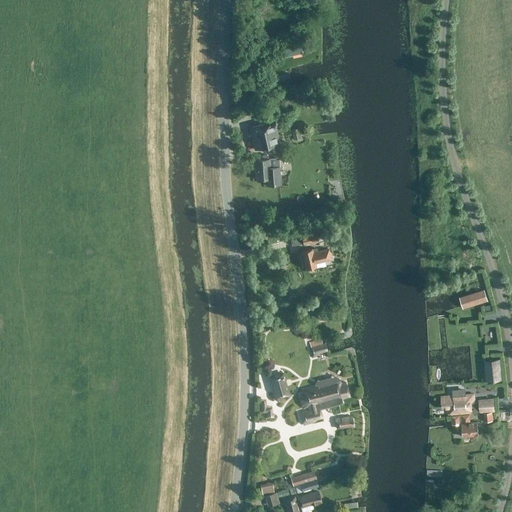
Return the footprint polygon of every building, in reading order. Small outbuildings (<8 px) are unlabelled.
[(284,53),(299,49),(296,42),(282,46),(284,53)] [(249,127),(254,149),(280,143),(275,124),(275,121),(249,127)] [(306,130),(304,122),(296,123),(297,129),(291,130),(293,140),(300,139),(299,131),(306,130)] [(279,166),(270,167),(269,158),(267,158),(267,156),(266,152),(262,152),(261,156),(261,159),(253,159),(255,179),(265,178),(265,185),(280,183),(279,166)] [(315,232),(301,235),(303,244),(318,241),(315,232)] [(305,269),(315,266),(316,268),(330,264),(330,262),(331,262),(331,259),(328,248),(313,252),(312,249),(301,251),(305,269)] [(450,291),(454,309),(489,297),(485,280),(450,291)] [(450,346),(448,346),(445,313),(428,320),(429,349),(450,346)] [(317,354),(327,351),(325,342),(322,343),(320,339),(308,342),(310,347),(309,348),(311,358),(316,357),(317,354)] [(501,380),(499,359),(484,360),(486,381),(501,380)] [(275,397),(288,394),(282,373),(269,376),(275,397)] [(350,396),(345,380),(340,382),(339,378),(337,379),(338,377),(334,374),(332,376),(318,380),(317,379),(314,384),(317,386),(301,390),(302,393),(298,394),(301,409),(306,408),(306,410),(299,411),(302,426),(314,423),(315,420),(323,418),(321,408),(343,403),(342,398),(350,396)] [(473,394),(441,396),(442,407),(447,407),(448,414),(474,412),(473,394)] [(478,400),(479,412),(494,410),(493,398),(478,400)] [(493,421),(492,412),(483,413),(484,422),(493,421)] [(452,424),(462,423),(463,436),(478,435),(476,422),(470,422),(469,414),(452,416),(452,424)] [(352,416),(335,418),(336,428),(353,426),(352,416)] [(318,486),(316,478),(313,470),(290,477),(291,480),(293,486),(294,487),(295,487),(297,493),(302,491),(318,486)] [(262,494),(273,492),(272,482),(260,484),(262,494)] [(278,498),(289,494),(287,489),(277,492),(278,498)] [(297,496),(297,497),(295,498),(294,495),(283,498),(286,511),(298,511),(297,506),(300,506),(300,507),(321,501),(318,491),(297,496)] [(265,496),(268,506),(278,503),(275,493),(265,496)]
